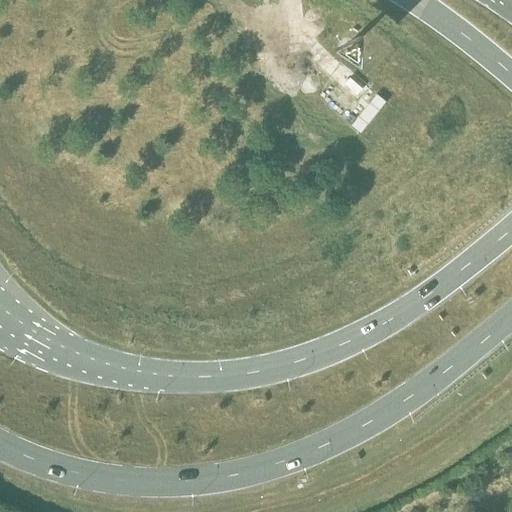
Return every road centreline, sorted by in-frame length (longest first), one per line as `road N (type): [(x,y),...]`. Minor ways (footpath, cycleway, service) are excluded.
road 1 (primary): [(511,225),(425,298),(352,342),(227,375),(107,368),(46,348),(0,317)]
road 2 (primary): [(0,447),(82,477),(121,481),(252,472),(317,449),(396,405),(511,317)]
road 3 (primary): [(405,0),(511,79)]
road 4 (unknown): [(290,0),(294,50),(350,96)]
